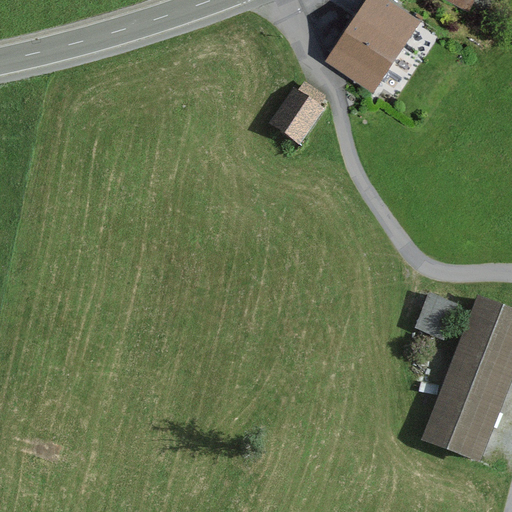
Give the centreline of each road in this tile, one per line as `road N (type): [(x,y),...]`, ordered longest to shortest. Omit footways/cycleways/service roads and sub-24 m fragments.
road 1 (track): [(511,274),(432,270),(408,250),(361,180),(334,92),(285,0)]
road 2 (tertiary): [(0,61),(211,0)]
